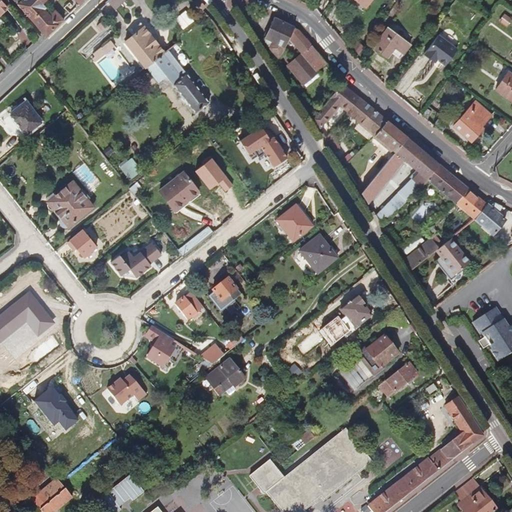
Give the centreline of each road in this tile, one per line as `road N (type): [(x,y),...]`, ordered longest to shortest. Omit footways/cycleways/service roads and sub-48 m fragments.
road 1 (primary): [(320,159),(501,439)]
road 2 (primary): [(478,179),(358,78),(315,25),(272,0)]
road 3 (residential): [(125,310),(320,159)]
road 4 (primary): [(216,5),(320,159)]
road 5 (residential): [(0,90),(97,0)]
road 6 (residential): [(87,306),(76,331),(84,348),(100,356),(126,345),(132,328),(125,310)]
